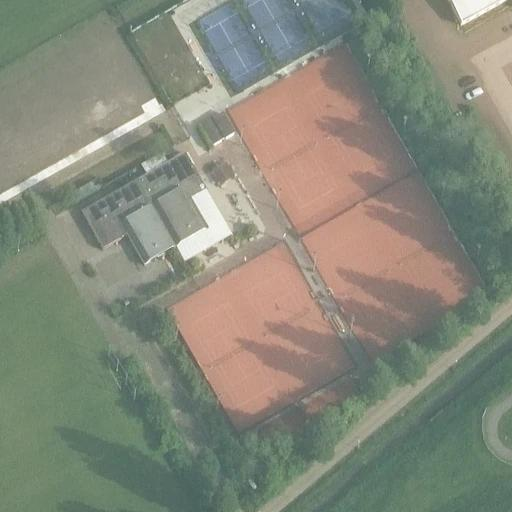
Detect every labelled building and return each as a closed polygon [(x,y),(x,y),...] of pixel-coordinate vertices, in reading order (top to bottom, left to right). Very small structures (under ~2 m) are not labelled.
[(511,0),(446,0),(461,27),(509,0),(511,0)] [(223,115),(213,121),(225,141),(234,136),(223,115)] [(213,148),(224,142),(211,121),(200,127),(213,148)] [(81,215),(96,241),(102,252),(127,238),(144,267),(207,231),(190,202),(206,192),(185,155),(81,215)] [(225,166),(212,174),(218,184),(232,177),(225,166)]
